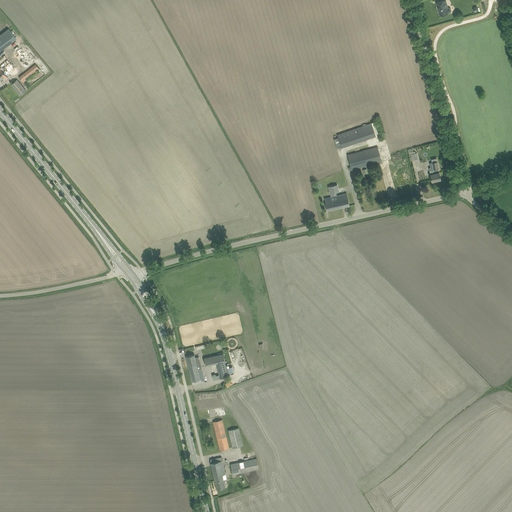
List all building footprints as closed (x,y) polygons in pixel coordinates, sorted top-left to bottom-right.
[(442,15),(443,15),(444,15),(444,14),(448,13),(451,12),(451,11),(451,8),(450,8),(447,8),(444,0),(437,2),(440,15),(442,15)] [(0,34),(0,50),(16,39),(8,29),(0,34)] [(15,55),(25,68),(37,58),(27,45),(15,55)] [(0,80),(4,77),(6,80),(10,76),(16,71),(7,60),(0,65),(0,80)] [(19,77),(23,82),(39,69),(36,64),(19,77)] [(11,84),(20,96),(24,92),(26,91),(17,79),(15,81),(11,84)] [(334,139),(337,148),(341,147),(341,148),(376,136),(371,123),(352,129),(337,135),(338,137),(334,139)] [(350,154),(347,155),(350,167),(351,170),(381,162),(377,147),(352,153),(350,154)] [(431,176),(432,181),(441,179),(439,172),(438,169),(439,168),(436,158),(431,159),(433,170),(434,170),(435,173),(430,174),(431,176)] [(331,197),(324,198),(326,206),(327,211),(349,205),(347,193),(337,195),(336,192),(334,185),(328,186),(331,197)] [(191,355),(186,356),(193,385),(197,384),(205,382),(200,363),(199,356),(195,357),(194,354),(191,355)] [(212,376),(213,380),(229,376),(223,354),(204,358),(205,366),(216,363),(219,374),(212,376)] [(213,421),(220,450),(229,448),(222,419),(213,421)] [(228,430),(233,447),(243,445),(239,427),(228,430)] [(210,459),(216,489),(221,488),(225,487),(223,479),(226,479),(221,457),(210,459)] [(230,464),(232,474),(259,469),(257,458),(230,464)]
